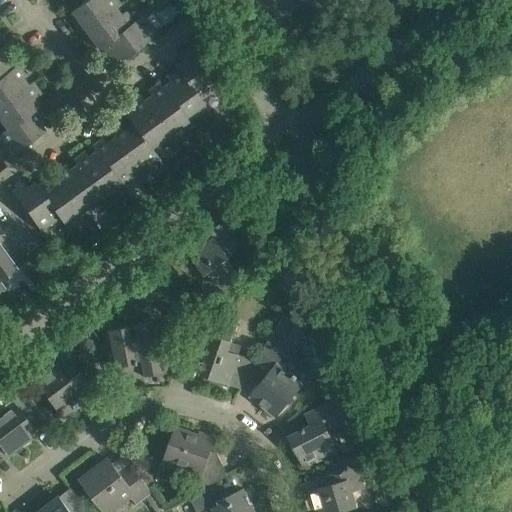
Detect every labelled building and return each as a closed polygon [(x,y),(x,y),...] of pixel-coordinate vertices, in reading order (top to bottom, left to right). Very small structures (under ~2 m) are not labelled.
[(114,8),(119,5),(115,0),(85,0),(67,14),(81,33),(114,8)] [(94,52),(101,47),(132,23),(124,12),(119,15),(114,8),(81,33),(94,52)] [(134,21),(132,22),(132,23),(101,47),(114,65),(153,37),(144,26),(139,29),(134,21)] [(218,86),(190,47),(178,56),(182,61),(174,66),(176,70),(199,100),(218,86)] [(1,48),(0,48),(0,76),(10,70),(5,63),(10,59),(1,48)] [(0,104),(27,86),(22,79),(27,75),(18,64),(10,70),(0,76),(0,104)] [(205,108),(199,100),(176,70),(166,77),(169,82),(162,87),(187,121),(205,108)] [(32,82),(27,86),(0,104),(0,121),(6,129),(6,130),(36,109),(41,105),(35,97),(40,94),(32,82)] [(187,121),(162,87),(159,82),(147,91),(151,96),(144,100),(168,134),(187,121)] [(168,134),(144,100),(140,96),(129,104),(132,109),(124,115),(131,125),(150,148),(168,134)] [(43,120),(36,109),(6,130),(6,129),(0,133),(0,141),(9,155),(0,161),(5,167),(16,159),(12,154),(44,131),(38,123),(43,120)] [(110,133),(113,138),(138,172),(157,158),(150,148),(131,125),(125,130),(121,125),(110,133)] [(91,146),(94,151),(119,185),(138,172),(113,138),(106,143),(103,138),(91,146)] [(73,160),(76,165),(101,199),(119,185),(94,151),(88,156),(84,151),(73,160)] [(82,212),(101,199),(76,165),(69,170),(66,165),(54,173),(57,178),(82,212)] [(172,179),(181,173),(176,165),(167,172),(172,179)] [(47,178),(37,186),(58,217),(64,225),(82,212),(57,178),(51,183),(47,178)] [(40,231),(58,217),(37,186),(34,182),(26,188),(23,183),(11,192),(40,231)] [(242,246),(223,221),(209,232),(213,238),(190,256),(204,274),(202,287),(203,287),(204,285),(213,286),(229,274),(238,286),(249,278),(239,266),(234,270),(225,258),(242,246)] [(0,286),(2,289),(3,288),(0,284),(0,279),(15,268),(0,247),(0,286)] [(294,257),(282,263),(287,271),(298,264),(294,257)] [(155,299),(139,277),(128,285),(144,307),(155,299)] [(102,314),(97,308),(82,318),(87,325),(102,314)] [(202,331),(195,353),(206,357),(200,375),(206,377),(204,380),(220,386),(221,382),(229,384),(239,355),(227,351),(237,324),(217,317),(211,334),(202,331)] [(143,376),(161,372),(158,355),(162,355),(160,344),(156,345),(152,322),(125,327),(130,352),(138,351),(143,376)] [(130,352),(125,327),(107,330),(110,347),(106,348),(110,366),(113,365),(116,381),(143,376),(138,351),(130,352)] [(250,396),(275,417),(302,384),(295,379),(297,377),(294,374),(292,376),(280,366),(287,357),(268,341),(247,378),(258,386),(250,396)] [(53,343),(44,350),(49,357),(59,350),(53,343)] [(89,348),(77,350),(81,371),(83,371),(93,369),(89,348)] [(53,362),(31,379),(62,419),(72,411),(84,402),(95,393),(84,379),(71,362),(60,371),(53,362)] [(28,424),(40,414),(10,374),(0,381),(0,389),(10,402),(0,409),(0,446),(7,456),(35,434),(28,424)] [(336,400),(306,415),(311,425),(289,436),(302,463),(320,454),(322,458),(337,451),(327,430),(346,421),(336,400)] [(137,433),(131,423),(122,430),(128,439),(137,433)] [(213,441),(176,428),(164,459),(201,472),(207,485),(227,476),(217,453),(210,451),(213,441)] [(354,458),(329,470),(333,483),(310,490),(315,511),(338,511),(356,507),(352,492),(363,489),(354,458)] [(136,504),(153,492),(134,468),(122,477),(108,459),(80,480),(104,511),(106,511),(129,495),(136,504)] [(218,500),(212,486),(194,495),(189,497),(196,511),(205,511),(212,509),(213,511),(252,511),(254,511),(243,488),(218,500)] [(59,497),(39,511),(89,511),(79,498),(71,488),(59,497)]
